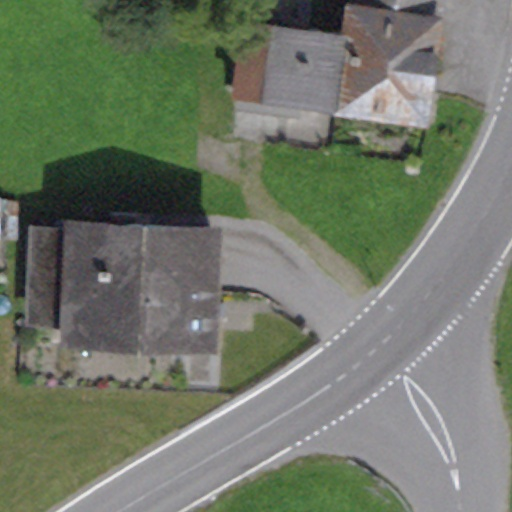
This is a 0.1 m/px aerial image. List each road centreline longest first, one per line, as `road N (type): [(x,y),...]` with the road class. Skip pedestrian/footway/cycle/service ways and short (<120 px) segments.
road 1 (secondary): [(388,339),(299,405),(120,511)]
road 2 (secondary): [(511,165),(452,266),(388,339)]
road 3 (residential): [(461,511),(461,481),(436,419),(388,339)]
